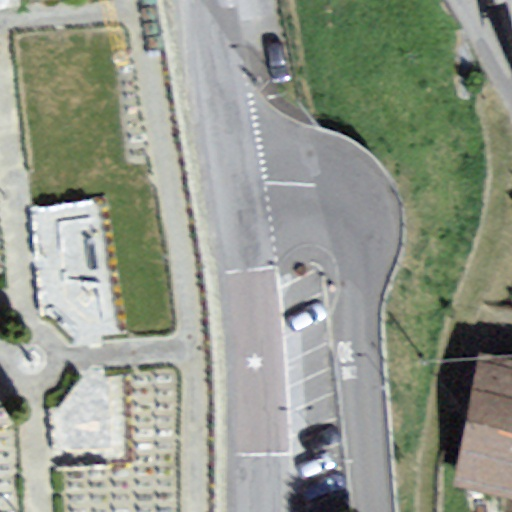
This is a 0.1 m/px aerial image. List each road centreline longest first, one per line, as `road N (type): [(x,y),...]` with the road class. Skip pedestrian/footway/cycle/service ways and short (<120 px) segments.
road 1 (residential): [(230,179),(312,185),(335,194),(350,217),(375,511)]
road 2 (tertiary): [(254,511),(253,348),(230,179)]
road 3 (tertiary): [(230,179),(199,0)]
